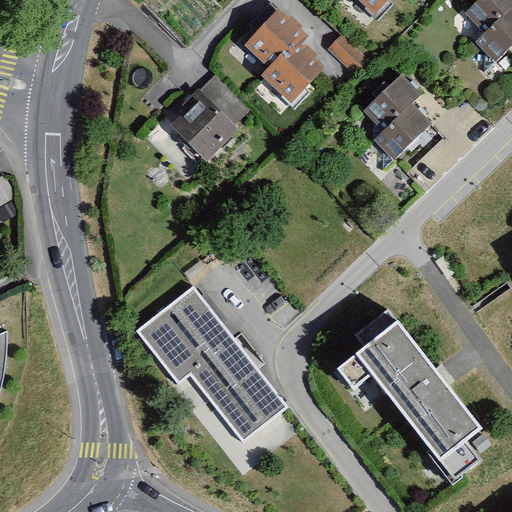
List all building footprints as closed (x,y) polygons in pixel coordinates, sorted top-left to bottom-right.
[(393,0),(341,0),(370,26),(393,0)] [(478,37),(497,55),(511,39),(511,0),(479,0),(473,7),(490,24),(478,37)] [(331,69),(274,19),(240,58),(264,79),(256,87),(290,116),(331,69)] [(346,31),(331,45),(357,73),(372,59),(346,31)] [(378,138),(399,160),(439,122),(418,101),(426,94),(403,71),(371,102),(392,124),(378,138)] [(205,94),(177,123),(210,157),(239,128),(205,94)] [(0,176),(0,204),(18,195),(4,174),(0,176)] [(303,437),(194,293),(137,336),(246,480),(303,437)] [(402,323),(349,363),(443,488),(496,449),(402,323)]
